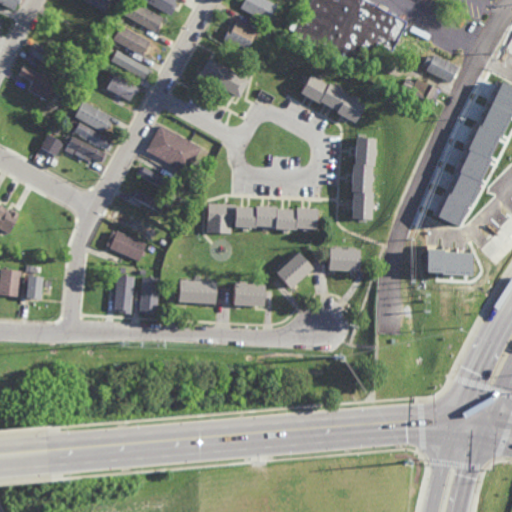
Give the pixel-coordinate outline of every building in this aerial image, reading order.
[(23,0),(20,5),(18,4),(14,11),(0,3),(0,0),(23,0)] [(111,0),(105,12),(84,1),(83,2),(79,0),(111,0)] [(139,0),(170,14),(176,0),(139,0)] [(268,23),(240,8),(244,0),(268,0),(278,5),(268,23)] [(364,0),(378,7),(380,3),(388,8),(386,11),(408,22),(405,28),(392,52),(378,44),(363,73),(327,55),(291,36),(304,12),(310,0),(364,0)] [(156,32),(155,33),(141,25),(124,15),(128,8),(129,9),(133,1),(163,18),(160,23),(156,32)] [(293,31),(288,28),(299,9),(299,8),(304,11),(303,12),(293,31)] [(96,21),(90,17),(94,12),(99,16),(96,21)] [(259,31),(251,27),(251,26),(254,21),(254,20),(262,24),(259,31)] [(256,32),(246,51),(223,39),(230,27),(232,28),(233,28),(236,21),(237,22),(245,26),(256,32)] [(141,56),(132,50),(113,40),(117,32),(114,30),(118,24),(149,41),(147,45),(146,46),(142,55),(141,56)] [(94,49),(82,43),(82,42),(86,35),(88,30),(88,29),(100,36),(94,49)] [(43,34),(44,33),(70,46),(65,55),(39,42),(39,41),(36,39),(39,34),(36,33),(37,31),(43,34)] [(108,42),(102,39),(106,31),(112,34),(108,42)] [(69,75),(63,72),(61,77),(56,75),(59,70),(32,57),(32,55),(29,53),(32,46),(68,63),(67,66),(72,69),(69,75)] [(150,75),(148,73),(145,79),(144,80),(140,78),(111,60),(113,56),(116,51),(116,50),(152,71),(150,75)] [(391,75),(378,68),(377,67),(380,62),(383,58),(385,55),(393,60),(398,63),(392,74),(391,75)] [(460,68),(457,74),(458,74),(459,75),(457,80),(456,79),(455,79),(452,84),(427,71),(429,67),(424,64),(428,57),(433,59),(435,55),(460,68)] [(240,99),(239,99),(237,98),(235,97),(234,96),(232,95),(203,80),(201,78),(198,77),(199,77),(202,71),(207,60),(208,59),(211,61),(244,78),(247,80),(249,81),(250,81),(248,85),(245,89),(240,99)] [(47,100),(28,90),(32,82),(19,75),(23,66),(55,83),(47,100)] [(123,79),(124,78),(125,78),(129,80),(127,82),(133,85),(137,87),(139,88),(139,89),(136,95),(134,94),(130,102),(106,89),(110,82),(108,80),(112,73),(123,79)] [(329,86),(330,85),(333,87),(342,91),(349,95),(348,96),(351,98),(357,102),(367,107),(357,125),(349,121),(340,116),(337,114),(338,113),(332,109),(329,108),(326,106),(323,104),(321,103),(320,105),(313,101),(310,99),(307,97),(305,96),(301,94),(311,76),(314,78),(324,83),(329,86)] [(441,91),(437,99),(436,100),(438,101),(437,102),(432,111),(399,92),(406,80),(407,79),(411,81),(415,83),(418,78),(441,91)] [(434,216),(455,226),(465,204),(467,204),(479,182),(477,180),(488,158),(486,157),(495,136),(499,135),(511,105),(511,87),(498,81),(478,125),(476,125),(464,149),(466,149),(456,172),(457,172),(447,194),(445,193),(434,216)] [(66,92),(60,89),(63,83),(69,86),(66,92)] [(107,98),(102,95),(105,89),(110,92),(107,98)] [(53,102),(48,100),(50,94),(56,97),(53,102)] [(20,108),(21,106),(36,113),(27,130),(5,119),(7,115),(0,111),(0,101),(1,99),(20,108)] [(108,130),(105,129),(103,133),(75,117),(83,101),(110,116),(111,116),(109,121),(113,123),(111,125),(108,130)] [(110,152),(106,150),(74,132),(75,130),(78,124),(79,123),(112,141),(111,143),(114,144),(110,152)] [(187,173),(147,151),(160,126),(201,148),(187,173)] [(60,136),(58,140),(63,143),(56,156),(41,148),(48,134),(50,135),(52,131),(60,136)] [(107,154),(109,155),(105,163),(103,162),(102,163),(102,164),(99,162),(98,163),(91,160),(90,162),(89,162),(73,154),(73,155),(64,151),(68,144),(65,143),(64,142),(64,141),(67,135),(72,137),(104,153),(107,154)] [(34,149),(29,147),(34,137),(39,140),(34,149)] [(378,157),(377,157),(377,169),(375,169),(374,177),(375,177),(375,184),(373,183),(373,194),(375,194),(374,201),(374,207),(373,207),(373,218),(352,217),(353,209),(353,205),(353,202),(354,198),(354,192),(352,191),(353,184),(353,180),(353,177),(353,173),(354,165),(356,165),(357,157),(357,153),(357,150),(357,147),(358,138),(378,140),(378,150),(379,150),(378,157)] [(143,168),(144,167),(169,180),(164,189),(140,176),(140,175),(136,173),(139,169),(140,167),(143,168)] [(188,202),(175,195),(176,193),(180,185),(181,184),(183,180),(184,181),(196,187),(188,202)] [(159,199),(159,200),(164,204),(159,213),(138,201),(128,195),(127,194),(129,189),(133,191),(136,186),(159,199)] [(170,205),(165,202),(168,196),(173,199),(170,205)] [(256,205),(256,203),(261,203),(263,203),(268,204),(270,204),(277,204),(277,205),(282,206),(284,206),(288,206),(290,206),(297,207),(297,204),(302,204),(304,204),(309,205),(311,205),(319,205),(319,209),(321,209),(320,219),(318,218),(318,226),(311,225),(300,225),(297,225),(297,227),(292,226),(280,226),(275,225),(275,224),(273,224),(260,223),(257,223),(257,225),(252,225),(237,224),(233,224),(233,222),(231,221),(231,234),(206,232),(206,227),(207,224),(208,201),(209,201),(225,202),(227,202),(236,203),(236,204),(241,204),(243,204),(247,205),(249,205),(256,205)] [(0,203),(9,209),(10,207),(19,212),(6,236),(4,235),(3,237),(0,235),(0,203)] [(118,210),(118,209),(130,215),(131,214),(134,216),(134,217),(133,218),(153,228),(151,232),(152,233),(148,240),(137,234),(138,232),(114,220),(113,219),(114,218),(111,217),(115,209),(118,210)] [(115,231),(116,230),(146,243),(143,249),(145,250),(143,256),(141,255),(138,260),(122,253),(109,248),(110,246),(107,245),(106,244),(112,229),(115,231)] [(337,245),(362,247),(361,269),(354,269),(350,269),(336,268),(333,268),(328,267),(330,244),(333,245),(333,242),(337,242),(337,245)] [(308,257),(312,262),(315,266),(313,268),(309,271),(306,273),(295,283),(293,285),(290,287),(274,270),(288,257),(294,252),(295,253),(300,249),(308,257)] [(424,250),(439,250),(439,253),(469,254),(467,275),(439,274),(439,271),(423,271),(424,250)] [(36,272),(25,271),(25,264),(37,265),(36,272)] [(18,296),(0,294),(0,267),(20,269),(18,296)] [(39,298),(24,296),(26,274),(41,275),(39,298)] [(130,313),(134,277),(116,275),(112,311),(130,313)] [(200,279),(216,280),(215,303),(208,302),(205,302),(187,301),(183,301),(177,300),(179,278),(195,278),(195,276),(200,276),(200,279)] [(158,278),(140,277),(139,314),(157,314),(158,278)] [(246,281),(265,282),(264,305),(258,304),(254,304),(241,304),(237,303),(233,303),(234,281),(239,281),(239,280),(246,280),(246,281)]
